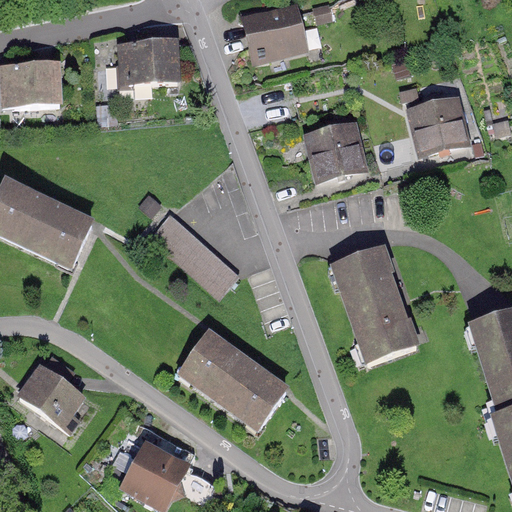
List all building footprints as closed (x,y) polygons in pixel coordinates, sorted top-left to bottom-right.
[(308,8),(246,25),(257,69),(320,53),(308,8)] [(176,49),(122,53),(124,90),(178,87),(176,49)] [(57,71),(3,75),(5,112),(59,109),(57,71)] [(464,106),(410,115),(418,160),(471,151),(464,106)] [(359,132),(311,143),(322,191),(370,180),(359,132)] [(13,184),(0,213),(0,240),(83,276),(106,225),(13,184)] [(188,203),(152,243),(221,304),(257,263),(188,203)] [(394,255),(336,273),(365,367),(423,349),(394,255)] [(511,317),(475,329),(502,419),(511,416),(511,317)] [(221,331),(183,379),(266,444),(304,396),(221,331)] [(49,366),(23,402),(77,442),(104,405),(49,366)] [(511,421),(498,426),(511,470),(511,421)] [(155,449),(129,495),(159,511),(179,511),(201,475),(155,449)]
